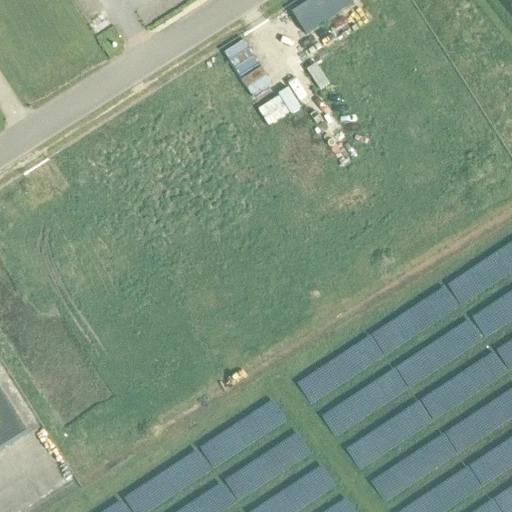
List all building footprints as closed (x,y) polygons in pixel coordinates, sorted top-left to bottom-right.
[(301,35),(352,7),(348,0),(311,0),(289,12),(301,35)] [(297,387),(309,406),(350,379),(337,360),(297,387)] [(0,454),(29,436),(0,389),(0,454)] [(353,423),(343,408),(322,422),(333,437),(353,423)] [(130,511),(140,511),(208,477),(198,457),(122,496),(130,511)] [(324,473),(283,492),(292,511),(333,491),(324,473)] [(236,511),(221,486),(177,511),(236,511)] [(353,511),(347,501),(328,511),(353,511)]
